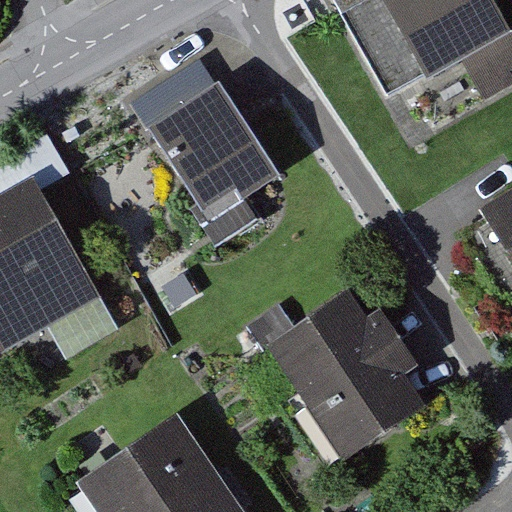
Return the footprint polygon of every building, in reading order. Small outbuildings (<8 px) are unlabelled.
[(511,23),(499,0),(355,0),(406,94),(511,37),(511,23)] [(228,81),(153,129),(212,219),(287,171),(228,81)] [(38,184),(0,206),(0,331),(11,351),(104,296),(38,184)] [(354,301),(277,355),(351,460),(428,406),(354,301)] [(234,511),(177,424),(82,485),(99,511),(234,511)]
